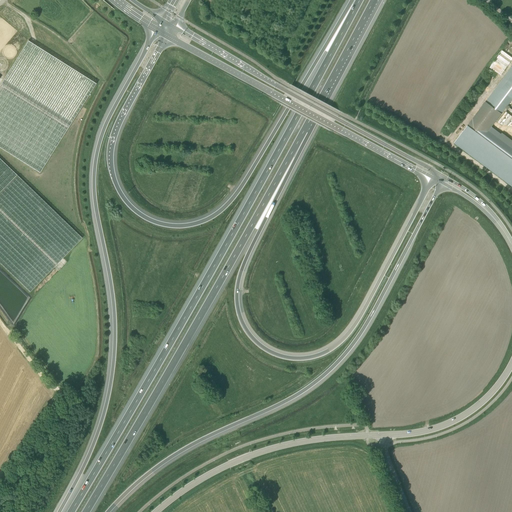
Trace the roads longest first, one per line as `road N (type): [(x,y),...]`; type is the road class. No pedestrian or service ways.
road 1 (motorway): [(359,0),(70,511)]
road 2 (motorway): [(358,0),(242,186),(218,212),(188,226),(151,220),(127,203),(111,155),(167,37)]
road 3 (motorway): [(432,178),(341,344),(298,359),(266,351),(241,321),(240,285),(304,129)]
road 4 (motorway): [(156,31),(100,135),(94,196),(112,289),(114,360),(102,423),(61,511)]
road 5 (motorway): [(108,511),(162,462),(327,371),(362,330),(441,183)]
road 6 (motorway): [(85,511),(304,129)]
road 7 (secondary): [(440,173),(173,27)]
road 8 (secondary): [(167,37),(432,178)]
road 9 (tertiary): [(156,511),(255,453),(383,435)]
road 10 (tertiary): [(383,435),(459,418),(511,363)]
road 11 (motorway): [(304,129),(373,0)]
